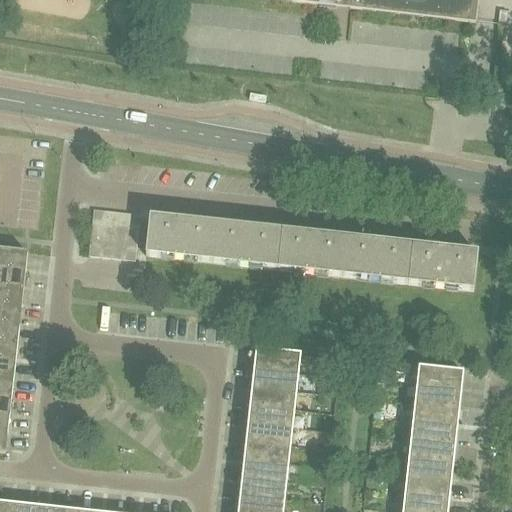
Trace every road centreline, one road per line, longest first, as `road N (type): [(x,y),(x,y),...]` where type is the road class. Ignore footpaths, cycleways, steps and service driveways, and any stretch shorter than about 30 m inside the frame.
road 1 (tertiary): [(511,189),(80,113)]
road 2 (residential): [(475,237),(72,188)]
road 3 (residential): [(206,497),(220,360),(54,342)]
road 4 (residential): [(206,497),(39,479)]
road 5 (residential): [(54,342),(72,188)]
road 6 (residential): [(39,479),(54,342)]
road 7 (residential): [(511,388),(497,388),(484,511)]
